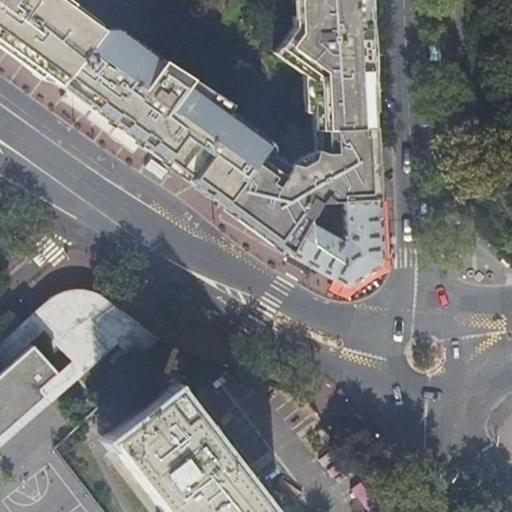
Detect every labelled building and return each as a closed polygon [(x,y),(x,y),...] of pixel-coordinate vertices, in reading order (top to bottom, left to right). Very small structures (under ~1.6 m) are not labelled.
[(0,0),(0,37),(34,0),(0,0)] [(34,0),(0,37),(0,43),(57,85),(100,29),(99,29),(96,32),(95,31),(80,20),(82,16),(69,7),(71,3),(70,3),(68,6),(59,0),(34,0)] [(311,111),(312,130),(372,127),(369,58),(368,44),(365,0),(295,0),(296,3),(297,15),(297,17),(298,18),(291,27),(273,53),(302,74),(310,80),(311,111)] [(100,29),(94,21),(71,3),(69,7),(82,16),(80,20),(95,31),(96,32),(99,29),(100,29)] [(193,7),(193,12),(197,15),(201,14),(204,11),(204,6),(200,3),(195,4),(193,7)] [(106,29),(100,29),(57,85),(67,92),(159,159),(162,156),(164,158),(184,173),(187,175),(185,178),(187,180),(190,176),(220,198),(217,202),(220,204),(268,142),(271,137),(227,108),(224,113),(211,104),(215,98),(120,28),(119,29),(120,30),(115,36),(106,29)] [(303,112),(311,111),(310,80),(302,74),(303,112)] [(366,149),(373,149),(372,137),(372,131),(365,131),(365,129),(318,131),(312,132),(312,138),(313,148),(318,147),(318,151),(332,156),(335,152),(366,151),(366,149)] [(220,204),(288,254),(305,223),(316,203),(292,164),(289,163),(287,163),(286,162),(272,151),(272,145),(268,142),(220,204)] [(326,203),(375,200),(373,149),(366,149),(366,151),(335,152),(332,156),(318,151),(318,147),(313,148),(313,149),(313,151),(310,159),(297,165),(292,164),(316,203),(326,203)] [(293,158),(290,161),(292,164),(297,165),(310,159),(313,151),(312,151),(306,151),(303,152),(300,153),(294,157),(293,158)] [(164,158),(162,162),(182,176),(184,173),(164,158)] [(182,176),(162,162),(161,163),(175,173),(181,178),(182,176)] [(187,180),(217,202),(220,198),(190,176),(187,180)] [(378,263),(375,200),(326,203),(327,222),(329,227),(333,230),(336,232),(341,234),(340,239),(337,241),(305,223),(288,254),(320,272),(345,286),(359,273),(368,269),(378,263)] [(69,286),(56,293),(15,329),(0,341),(0,436),(54,391),(63,385),(148,327),(98,288),(83,284),(69,286)] [(152,342),(142,331),(114,356),(124,367),(126,365),(130,370),(146,350),(145,349),(152,342)] [(269,511),(175,391),(135,423),(110,442),(163,511),(269,511)]
